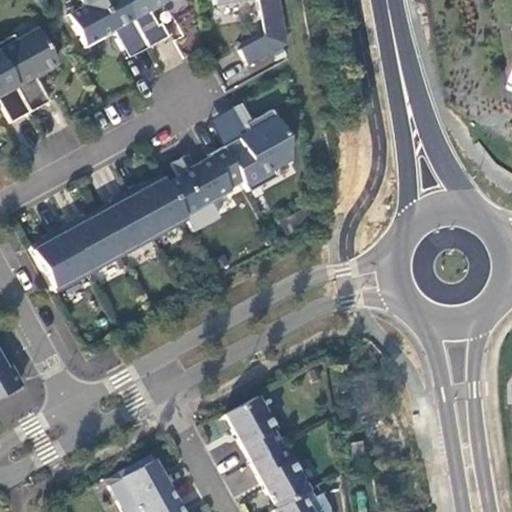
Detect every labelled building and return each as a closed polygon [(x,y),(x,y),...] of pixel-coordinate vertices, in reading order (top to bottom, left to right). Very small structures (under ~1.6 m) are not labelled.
[(123,52),(143,41),(121,0),(78,0),(83,8),(67,16),(86,50),(103,40),(102,38),(113,32),(123,52)] [(121,0),(143,41),(148,49),(168,38),(160,25),(157,27),(149,11),(169,0),(121,0)] [(249,0),(256,0),(260,18),(279,15),(276,0),(213,0),(215,6),(231,3),(249,0)] [(279,15),(260,18),(263,38),(283,35),(279,15)] [(13,37),(0,44),(0,59),(30,114),(50,103),(35,77),(56,66),(37,31),(16,42),(13,37)] [(285,46),(283,35),(263,38),(238,52),(247,67),(285,46)] [(123,52),(128,60),(148,49),(143,41),(123,52)] [(30,114),(0,59),(0,105),(11,125),(30,114)] [(247,194),(277,178),(272,170),(290,160),(286,137),(271,110),(250,122),(249,134),(222,148),(241,183),(247,194)] [(241,183),(222,148),(208,156),(210,158),(192,167),(186,156),(172,165),(197,210),(230,193),(228,190),(241,183)] [(143,183),(126,192),(153,241),(186,222),(161,176),(144,185),(143,183)] [(111,204),(95,212),(120,258),(153,241),(126,192),(110,201),(111,204)] [(78,219),(62,228),(88,276),(120,258),(95,212),(80,221),(78,219)] [(46,239),(30,248),(55,294),(88,276),(62,228),(45,237),(46,239)] [(0,359),(0,398),(20,387),(10,367),(6,370),(0,359)] [(275,431),(257,398),(224,416),(250,463),(280,447),(272,432),(275,431)] [(288,461),(280,447),(250,463),(275,510),(308,492),(308,491),(291,460),(288,461)] [(151,456),(118,474),(122,480),(109,487),(123,511),(160,511),(177,503),(151,456)] [(122,480),(118,474),(106,480),(109,487),(122,480)] [(310,490),(308,491),(308,492),(275,510),(276,511),(329,511),(329,508),(322,495),(314,499),(310,490)] [(181,511),(177,503),(160,511),(181,511)]
